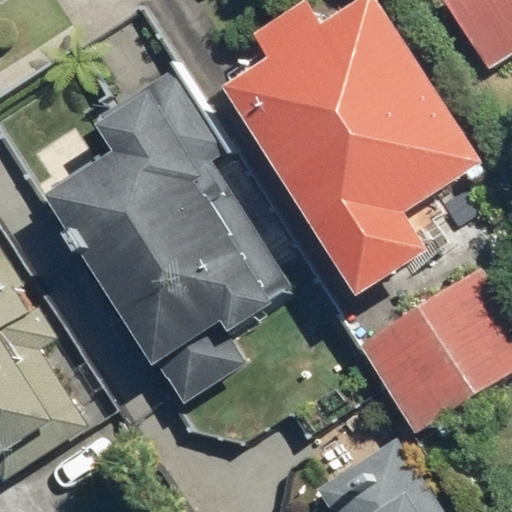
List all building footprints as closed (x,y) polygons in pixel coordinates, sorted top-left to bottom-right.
[(283,61),(241,88),(373,296),(447,250),(424,213),(498,166),(392,0),(375,0),(335,25),(322,4),(267,38),(283,61)] [(511,0),(453,0),(500,71),(511,63),(511,0)] [(133,151),(61,197),(195,406),(259,365),(241,336),(306,294),(223,165),(241,153),(188,71),(112,119),(133,151)] [(0,232),(0,438),(26,481),(119,424),(27,276),(0,232)] [(511,299),(492,268),(373,345),(430,434),(511,381),(511,299)] [(458,511),(410,437),(330,489),(345,511),(458,511)]
